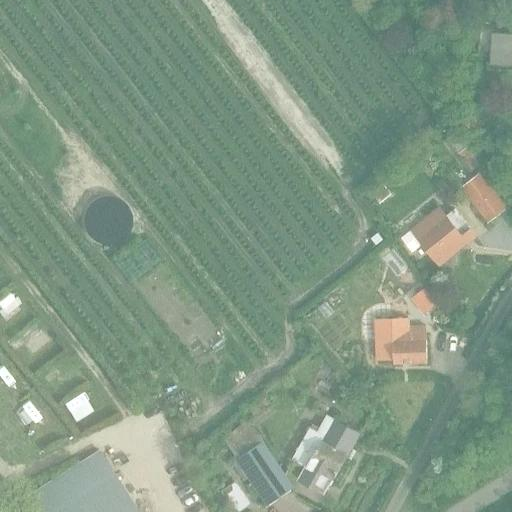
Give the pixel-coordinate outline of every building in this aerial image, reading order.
[(506,65),(511,64),(511,32),(491,33),(490,64),(506,65)] [(459,154),(472,172),(480,165),(467,147),(459,154)] [(460,188),(487,224),(508,208),(481,172),(460,188)] [(457,207),(448,213),(442,206),(414,228),(404,236),(415,251),(425,243),(440,262),(477,233),(457,207)] [(391,365),(429,363),(428,324),(350,328),(350,342),(363,341),(363,339),(369,339),(371,378),(382,368),(382,367),(391,366),(391,365)] [(314,476),(332,486),(358,435),(333,421),(324,437),(309,429),(292,462),(307,470),(311,461),(320,466),(314,476)] [(235,461),(266,508),(291,491),(260,444),(235,461)] [(136,511),(114,475),(54,511),(136,511)]
